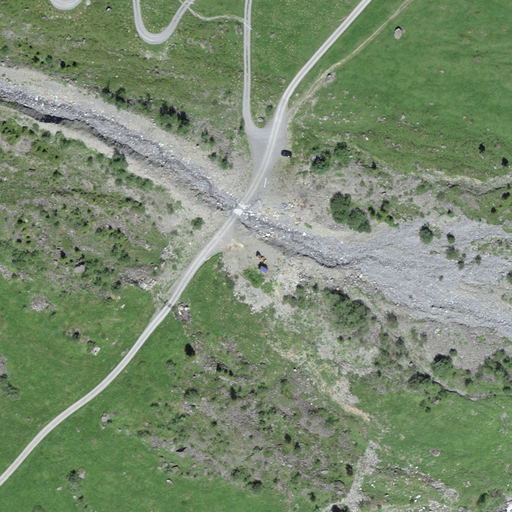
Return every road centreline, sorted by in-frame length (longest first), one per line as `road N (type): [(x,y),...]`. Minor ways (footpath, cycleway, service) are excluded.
road 1 (track): [(0,483),(122,372),(263,183),(281,127)]
road 2 (track): [(253,0),(248,129),(263,139),(281,127)]
road 3 (track): [(281,127),(291,91),(370,0)]
